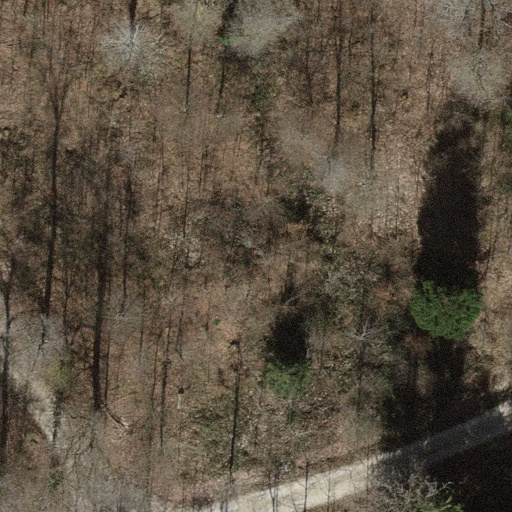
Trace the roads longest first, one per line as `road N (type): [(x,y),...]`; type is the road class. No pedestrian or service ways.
road 1 (track): [(217,511),(511,402)]
road 2 (track): [(108,511),(13,344),(0,299)]
